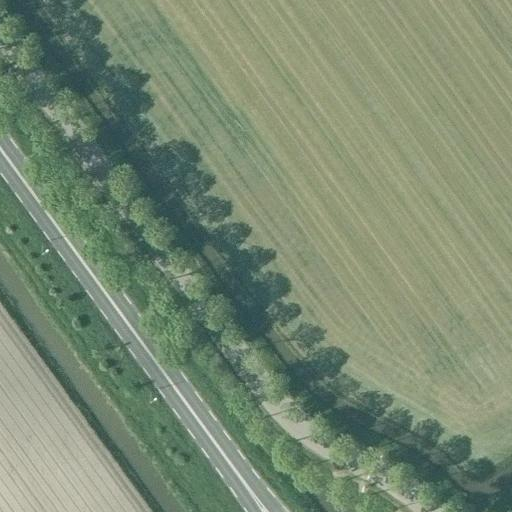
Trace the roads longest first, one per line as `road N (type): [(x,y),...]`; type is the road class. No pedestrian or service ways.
road 1 (unclassified): [(431,511),(289,422),(0,25)]
road 2 (primary): [(264,511),(0,149)]
